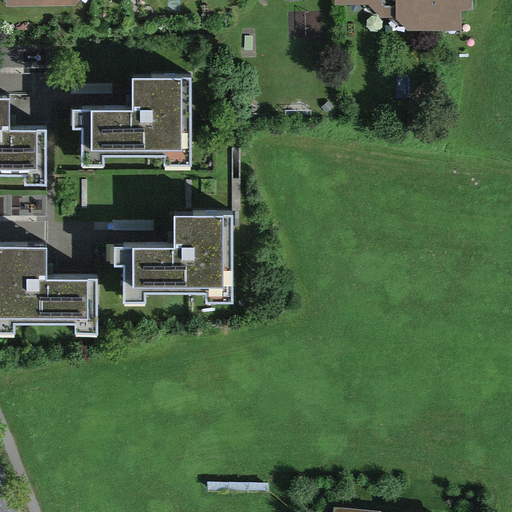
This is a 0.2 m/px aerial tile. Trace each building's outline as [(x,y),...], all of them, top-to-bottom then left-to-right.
[(382,0),(389,9),(404,8),(415,23),(470,22),(469,1),(480,1),(480,0),(382,0)] [(137,106),(75,106),(75,126),(83,126),(84,162),(105,162),(105,153),(168,153),(168,163),(193,163),(193,74),(137,74),(137,106)] [(15,94),(0,94),(0,172),(25,172),(25,180),(46,180),(46,127),(15,127),(15,94)] [(180,239),(119,240),(119,260),(127,260),(127,296),(148,296),(148,286),(211,286),(211,296),(237,296),(237,208),(180,208),(180,239)] [(51,241),(0,240),(0,328),(17,329),(17,319),(80,319),(80,329),(101,329),(101,274),(51,274),(51,241)]
